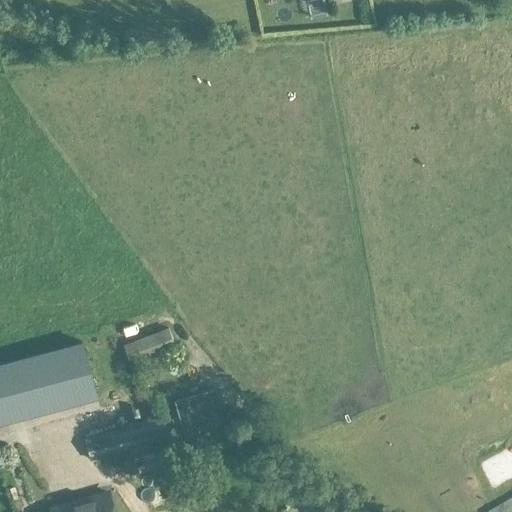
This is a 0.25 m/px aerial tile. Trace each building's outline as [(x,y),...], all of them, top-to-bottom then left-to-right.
[(84,273),(78,242),(58,247),(55,231),(16,239),(22,266),(37,264),(42,282),(84,273)] [(122,348),(127,366),(176,348),(170,331),(122,348)] [(0,343),(0,357),(25,350),(21,337),(0,343)] [(80,340),(0,361),(0,420),(95,396),(80,340)] [(189,398),(176,402),(184,433),(223,422),(217,402),(192,409),(189,398)] [(154,449),(153,422),(87,423),(87,450),(154,449)] [(464,471),(474,492),(511,475),(511,455),(510,451),(464,471)] [(116,511),(110,488),(51,505),(53,511),(116,511)] [(392,496),(396,510),(409,506),(405,492),(392,496)] [(511,511),(511,496),(485,511),(511,511)]
